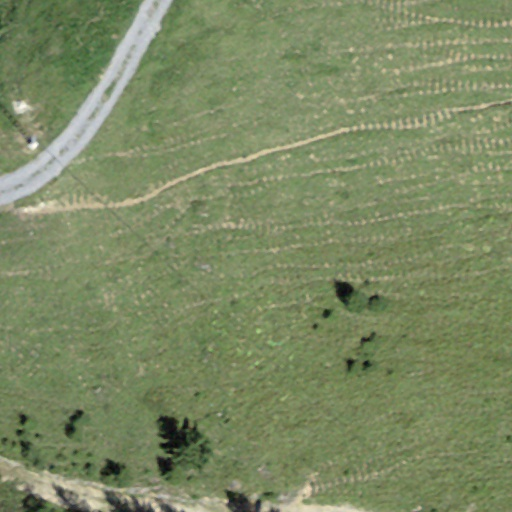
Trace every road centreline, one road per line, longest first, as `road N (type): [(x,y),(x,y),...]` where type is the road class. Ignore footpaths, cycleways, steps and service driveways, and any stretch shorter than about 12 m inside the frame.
road 1 (track): [(162,0),(98,116),(46,174),(0,196)]
road 2 (track): [(128,511),(0,481)]
